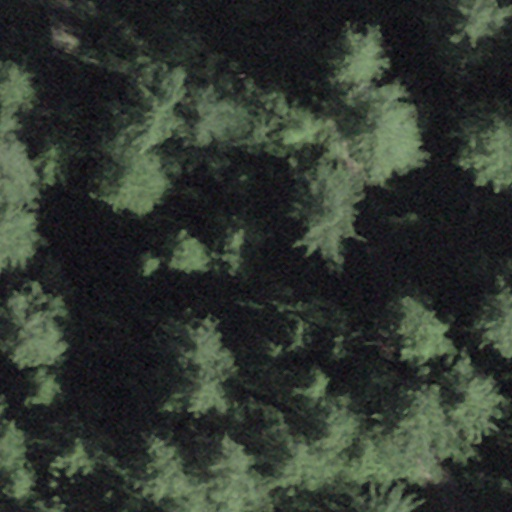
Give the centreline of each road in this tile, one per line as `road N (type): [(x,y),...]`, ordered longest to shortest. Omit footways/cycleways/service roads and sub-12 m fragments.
road 1 (track): [(27,511),(10,443),(109,52),(57,0)]
road 2 (track): [(421,0),(416,397),(497,511)]
